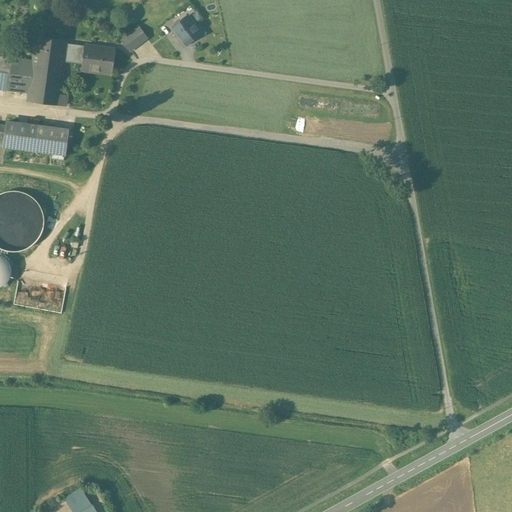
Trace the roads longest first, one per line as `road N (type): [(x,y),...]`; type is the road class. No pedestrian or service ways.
road 1 (unclassified): [(460,446),(375,0)]
road 2 (tertiary): [(460,446),(342,511)]
